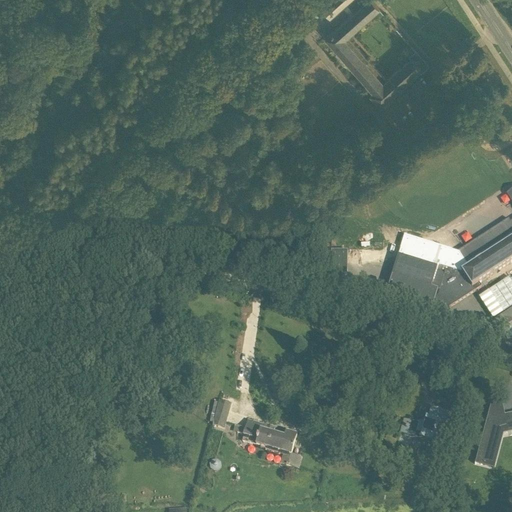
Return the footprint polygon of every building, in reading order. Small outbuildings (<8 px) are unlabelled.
[(356,11),(325,38),(373,92),(370,95),(380,106),(392,96),(396,100),(401,95),(398,91),(419,72),(421,74),(430,66),(416,51),(409,57),(410,59),(387,80),(348,36),(379,8),(371,0),(368,0),(360,7),(354,0),(331,0),(321,9),(331,20),(349,4),(356,11)] [(318,17),(311,9),(310,8),(298,18),(306,27),(318,17)] [(511,191),(507,195),(511,202),(511,224),(509,220),(458,253),(468,268),(461,273),(463,275),(457,278),(454,277),(456,271),(438,265),(437,269),(398,257),(392,277),(411,283),(408,290),(440,300),(435,315),(471,326),(476,310),(473,305),(468,303),(471,294),(482,288),(479,284),(511,262),(511,191)] [(332,251),(331,275),(348,275),(349,252),(332,251)] [(442,255),(439,262),(447,264),(449,257),(442,255)] [(502,314),(511,307),(511,281),(510,278),(479,298),(493,320),(495,319),(496,321),(494,322),(502,333),(511,326),(511,310),(503,316),(502,314)] [(476,403),(480,389),(473,388),(472,393),(467,392),(465,401),(476,403)] [(231,405),(219,401),(213,426),(224,430),(231,405)] [(438,425),(447,428),(451,414),(431,409),(431,412),(421,409),(416,424),(404,421),(400,434),(433,444),(438,425)] [(302,458),(291,455),(297,435),(286,432),(285,438),(273,435),(275,429),(248,421),(246,429),(239,427),(237,434),(244,436),(243,441),(256,445),(256,446),(266,449),(266,451),(280,455),(281,453),(284,454),(281,465),(299,470),(302,458)]
